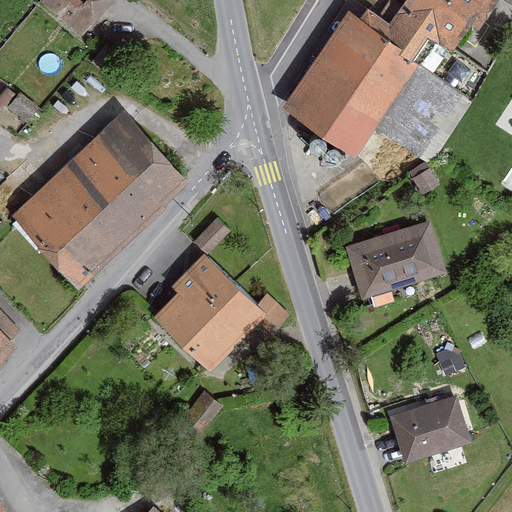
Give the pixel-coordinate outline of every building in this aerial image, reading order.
[(46,0),(83,32),(110,0),(46,0)] [(496,0),(405,0),(389,24),(369,11),(362,21),(405,50),(402,55),(411,61),(429,33),(453,48),(471,20),(478,29),(496,0)] [(351,13),(286,109),(355,156),(417,65),(411,61),(402,55),(405,50),(362,21),(351,13)] [(125,107),(13,210),(80,283),(166,204),(163,200),(189,176),(125,107)] [(218,214),(197,237),(209,248),(230,226),(218,214)] [(430,223),(348,248),(363,297),(445,271),(430,223)] [(176,289),(153,314),(183,341),(238,283),(203,250),(172,285),(176,289)] [(238,283),(183,341),(211,368),(267,311),(238,283)] [(0,329),(0,365),(18,348),(0,329)] [(458,392),(390,413),(405,461),(472,439),(458,392)] [(11,511),(0,495),(0,511),(11,511)]
